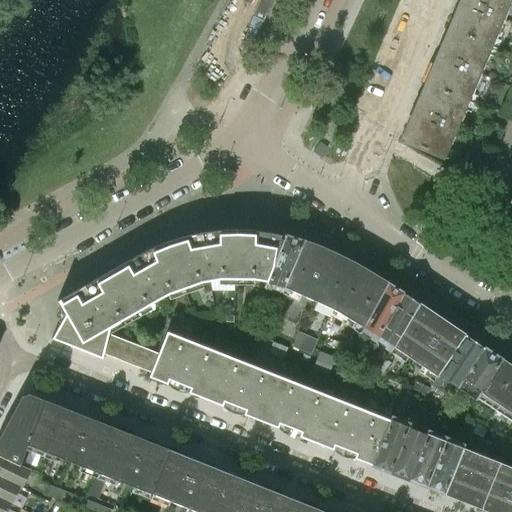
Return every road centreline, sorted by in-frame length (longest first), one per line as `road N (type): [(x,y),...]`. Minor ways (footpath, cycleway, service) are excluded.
road 1 (residential): [(14,355),(410,511)]
road 2 (residential): [(0,277),(240,135)]
road 3 (residential): [(343,203),(430,0)]
road 4 (residential): [(240,135),(311,0)]
road 5 (residential): [(453,277),(511,136)]
road 6 (residential): [(453,277),(343,203)]
road 7 (residential): [(343,203),(240,135)]
